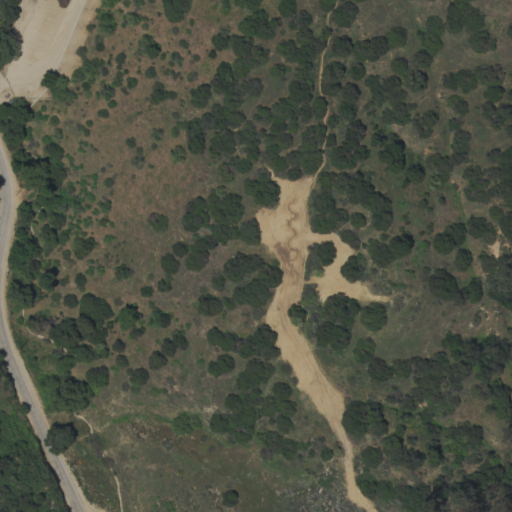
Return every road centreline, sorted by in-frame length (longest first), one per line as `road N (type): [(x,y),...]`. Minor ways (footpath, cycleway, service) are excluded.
road 1 (track): [(76,511),(0,322)]
road 2 (track): [(0,85),(53,57),(77,0)]
